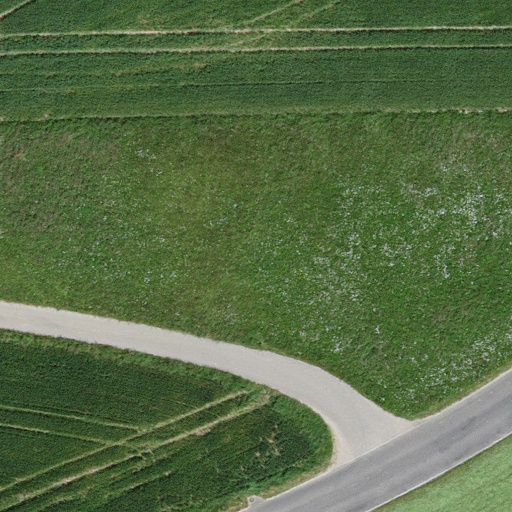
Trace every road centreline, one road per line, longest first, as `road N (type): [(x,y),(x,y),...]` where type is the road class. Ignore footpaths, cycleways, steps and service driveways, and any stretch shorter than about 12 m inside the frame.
road 1 (track): [(0,314),(195,348),(294,376),(342,403),(398,468)]
road 2 (tertiary): [(297,511),(398,468),(511,402)]
